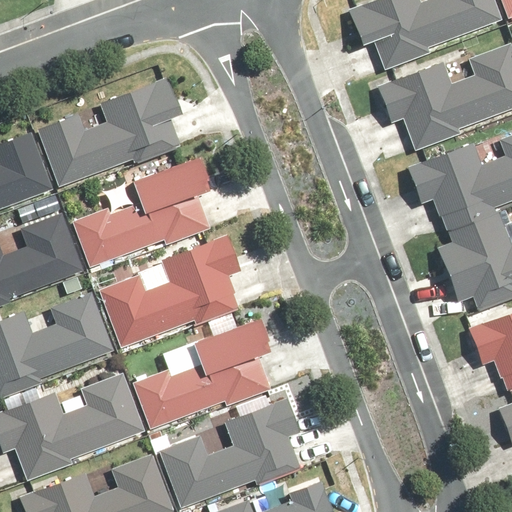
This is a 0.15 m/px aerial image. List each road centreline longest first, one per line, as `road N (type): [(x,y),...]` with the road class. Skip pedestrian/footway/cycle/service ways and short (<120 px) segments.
road 1 (residential): [(321,288),(214,0)]
road 2 (residential): [(289,0),(381,262)]
road 3 (residential): [(381,262),(465,492),(464,511)]
road 4 (residential): [(409,511),(321,288)]
road 5 (residential): [(182,0),(0,69)]
